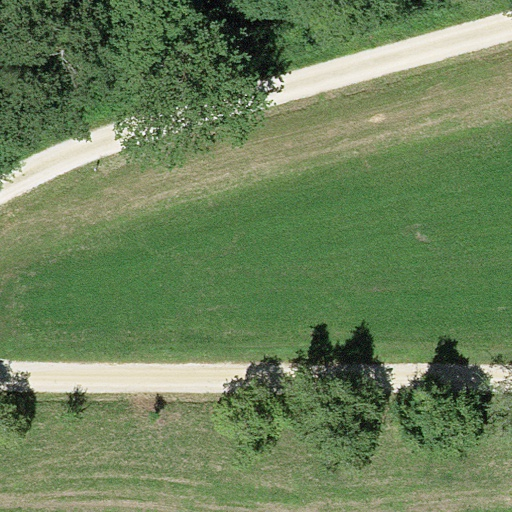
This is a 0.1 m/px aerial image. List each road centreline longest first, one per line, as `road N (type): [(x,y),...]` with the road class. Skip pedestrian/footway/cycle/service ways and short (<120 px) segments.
road 1 (track): [(511,17),(205,104),(0,177)]
road 2 (track): [(0,380),(511,384)]
